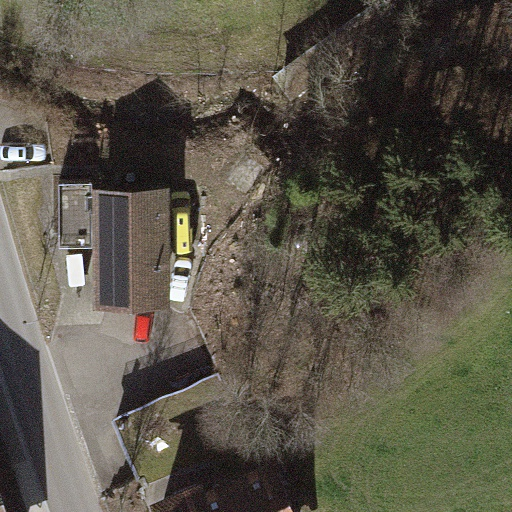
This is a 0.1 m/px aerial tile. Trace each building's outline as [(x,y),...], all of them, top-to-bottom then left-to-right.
[(94,245),(93,187),(93,183),(59,183),(60,246),(94,245)] [(170,186),(93,187),(94,245),(95,307),(171,306),(170,186)] [(0,464),(14,460),(0,419),(0,418),(0,464)] [(297,511),(275,459),(204,489),(200,481),(151,502),(155,511),(297,511)] [(29,508),(14,460),(0,464),(0,511),(16,511),(29,508)]
